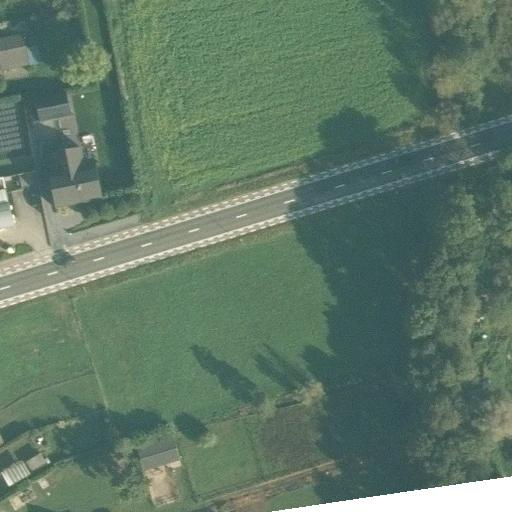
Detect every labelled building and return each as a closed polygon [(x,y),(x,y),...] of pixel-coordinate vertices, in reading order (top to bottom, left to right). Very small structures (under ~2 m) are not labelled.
[(22,36),(0,40),(0,72),(0,73),(29,67),(29,69),(40,66),(34,40),(23,42),(22,36)] [(63,96),(33,101),(38,124),(67,119),(63,96)] [(47,176),(55,211),(101,201),(94,167),(83,169),(79,150),(49,157),(53,175),(47,176)] [(0,231),(13,227),(3,180),(0,180),(0,231)] [(136,446),(143,472),(181,462),(174,436),(136,446)] [(39,456),(25,464),(32,475),(46,467),(39,456)] [(21,463),(0,475),(0,476),(8,490),(29,477),(21,463)]
